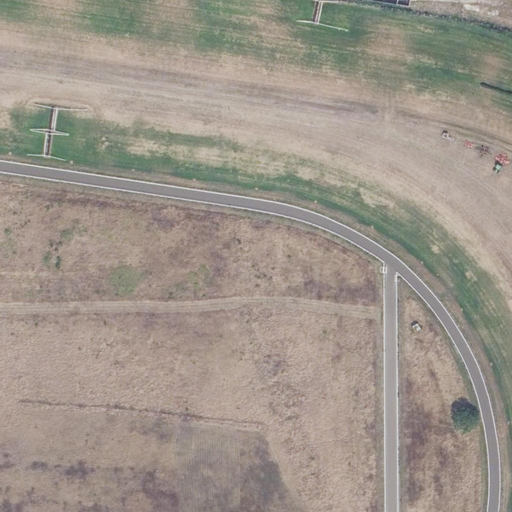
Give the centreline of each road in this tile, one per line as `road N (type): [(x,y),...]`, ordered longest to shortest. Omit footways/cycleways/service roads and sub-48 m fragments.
road 1 (unknown): [(511,82),(435,60),(20,0)]
road 2 (unknown): [(347,47),(511,122)]
